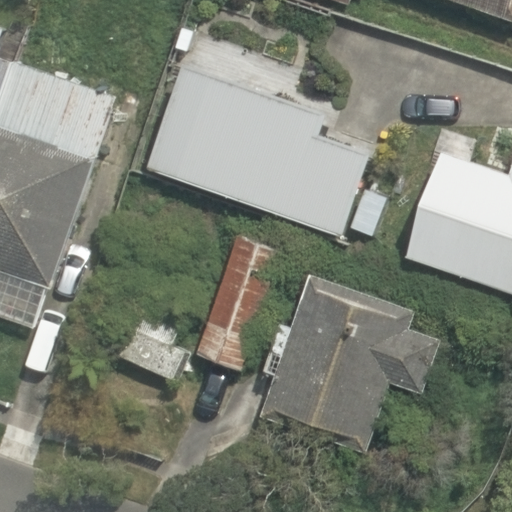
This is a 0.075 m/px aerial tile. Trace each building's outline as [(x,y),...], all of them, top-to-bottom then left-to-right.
[(0,10),(0,314),(40,327),(114,86),(0,51),(0,42),(9,13),(0,10)] [(489,74),(349,28),(323,105),(355,116),(333,182),(441,217),(489,74)] [(320,177),(230,145),(212,194),(302,226),(320,177)] [(283,240),(234,224),(198,343),(247,358),(283,240)] [(420,388),(445,318),(314,270),(270,394),(369,430),(388,376),(420,388)] [(168,334),(185,296),(145,278),(113,352),(167,376),(182,341),(168,334)]
